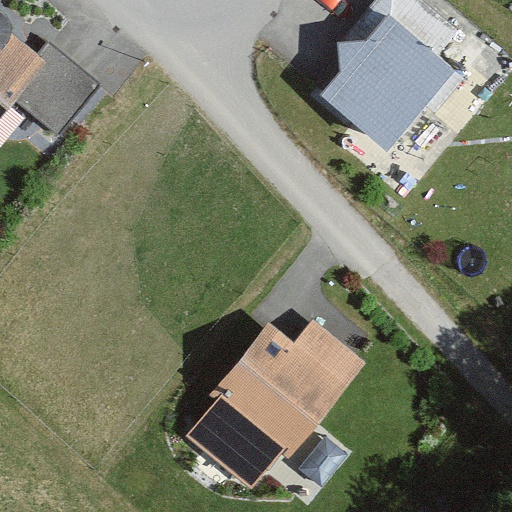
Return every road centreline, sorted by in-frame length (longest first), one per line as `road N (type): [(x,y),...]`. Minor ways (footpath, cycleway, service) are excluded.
road 1 (residential): [(198,55),(252,131),(381,261)]
road 2 (track): [(381,261),(511,398)]
